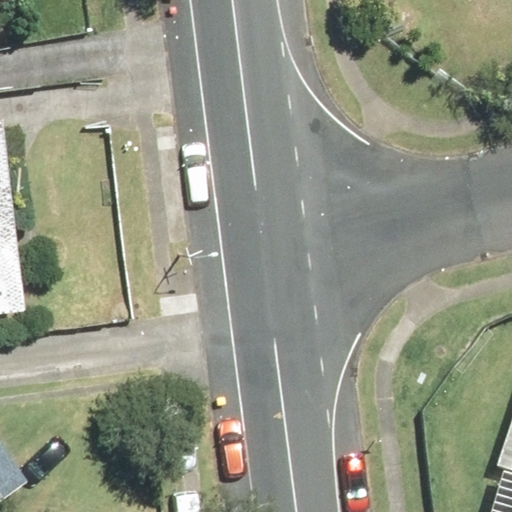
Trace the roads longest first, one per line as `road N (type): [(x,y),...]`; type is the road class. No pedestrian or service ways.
road 1 (tertiary): [(261,249),(297,511)]
road 2 (residential): [(511,186),(261,249)]
road 3 (tertiary): [(229,0),(261,249)]
